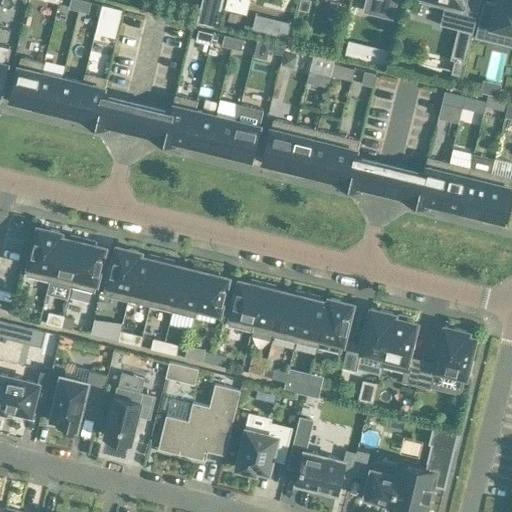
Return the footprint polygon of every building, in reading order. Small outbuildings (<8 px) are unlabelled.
[(81,0),(70,0),(69,8),(79,11),(81,0)] [(82,0),(81,0),(79,11),(88,13),(91,2),(82,0)] [(203,0),(198,21),(217,26),(222,0),(203,0)] [(226,0),(224,9),(247,15),(250,0),(226,0)] [(310,0),(300,0),(298,9),(308,12),(311,0),(310,0)] [(365,0),(364,5),(381,9),(379,15),(393,19),(398,0),(365,0)] [(419,0),(419,1),(445,7),(440,25),(473,32),(480,0),(419,0)] [(511,0),(498,0),(497,4),(484,1),(475,37),(511,45),(511,0)] [(112,22),(115,9),(102,6),(99,19),(112,22)] [(273,18),(269,34),(287,38),(290,23),(273,18)] [(211,44),(214,33),(199,29),(196,40),(211,44)] [(234,37),(225,35),(222,45),(232,48),(234,37)] [(234,37),(232,48),(242,50),(244,40),(234,37)] [(265,59),(269,43),(256,40),(252,56),(265,59)] [(0,92),(11,48),(0,45),(0,92)] [(377,50),(374,62),(385,65),(388,53),(377,50)] [(313,63),(327,66),(330,55),(315,52),(313,63)] [(285,54),(282,65),(293,67),(295,57),(285,54)] [(21,57),(11,99),(22,102),(21,106),(32,109),(41,72),(43,72),(45,63),(21,57)] [(352,80),(354,68),(334,63),(331,75),(352,80)] [(41,72),(32,109),(43,111),(44,108),(54,110),(63,77),(43,72),(41,72)] [(84,82),(76,115),(86,118),(85,121),(96,124),(101,105),(104,93),(108,78),(107,78),(85,72),(83,82),(84,82)] [(365,72),(362,84),(371,87),(374,74),(365,72)] [(63,77),(54,110),(76,115),(84,82),(63,77)] [(477,84),(475,90),(482,92),(484,85),(477,84)] [(496,96),(503,97),(505,91),(498,89),(496,96)] [(466,96),(445,91),(442,102),(463,107),(466,96)] [(101,105),(96,124),(107,127),(108,123),(131,129),(138,102),(125,99),(104,93),(101,105)] [(176,140),(186,143),(195,109),(197,100),(176,95),(175,94),(171,110),(168,121),(169,121),(164,141),(176,144),(176,140)] [(509,99),(503,97),(496,96),(489,94),(487,101),(486,105),(507,110),(509,99)] [(486,105),(487,101),(466,96),(463,107),(484,112),(486,105)] [(153,138),(164,141),(169,121),(168,121),(171,110),(169,109),(138,102),(131,129),(154,135),(153,138)] [(241,104),(237,120),(228,157),(239,159),(240,156),(251,158),(260,125),(263,109),(241,104)] [(195,109),(186,143),(208,148),(216,114),(195,109)] [(217,154),(228,157),(237,120),(216,114),(208,148),(218,150),(217,154)] [(273,167),(285,170),(296,124),(274,118),(263,161),(274,164),(273,167)] [(296,124),(285,170),(296,173),(297,170),(307,172),(317,129),(296,124)] [(339,135),(317,129),(307,172),(328,177),(339,135)] [(338,183),(349,186),(354,167),(357,155),(360,140),(339,135),(328,177),(338,180),(338,183)] [(450,162),(439,204),(460,209),(471,167),(474,153),(453,148),(450,162)] [(369,187),(384,191),(390,163),(378,160),(359,156),(357,155),(354,167),(349,186),(360,189),(361,185),(369,187)] [(422,183),(417,202),(428,205),(429,202),(439,204),(450,162),(429,156),(428,156),(424,172),(421,183),(422,183)] [(424,172),(421,171),(407,167),(405,167),(403,166),(390,163),(384,191),(398,194),(406,196),(405,200),(417,202),(422,183),(421,183),(424,172)] [(470,215),(481,218),(492,172),(471,167),(460,209),(470,212),(470,215)] [(511,176),(492,172),(481,218),(492,221),(493,217),(504,220),(511,188),(511,187),(511,176)] [(38,226),(38,227),(37,230),(26,275),(49,281),(61,231),(48,228),(41,227),(38,226)] [(49,281),(71,286),(83,238),(71,234),(70,238),(61,236),(62,232),(61,231),(49,281)] [(96,241),(83,238),(71,286),(95,292),(106,246),(95,244),(96,241)] [(140,251),(127,247),(120,246),(117,245),(117,246),(116,249),(105,294),(128,300),(140,251)] [(128,300),(150,306),(162,257),(150,254),(149,257),(140,255),(141,251),(140,251),(128,300)] [(175,260),(162,257),(150,306),(173,311),(184,265),(174,263),(175,260)] [(193,268),(184,265),(173,311),(195,316),(207,268),(194,265),(193,268)] [(219,271),(207,268),(195,316),(196,317),(198,307),(220,313),(229,276),(218,274),(219,271)] [(229,325),(252,330),(254,321),(264,282),(251,279),(250,282),(240,279),(229,325)] [(264,282),(254,321),(275,326),(276,326),(285,290),(275,288),(276,285),(264,282)] [(273,336),(296,341),(308,292),(295,289),(295,292),(285,290),(276,326),(275,326),(273,336)] [(320,296),(308,292),(296,341),(317,346),(328,301),(320,299),(320,296)] [(352,307),(353,304),(353,303),(350,302),(344,300),(329,297),(328,301),(317,346),(341,352),(352,307)] [(12,314),(23,316),(25,307),(14,304),(12,314)] [(362,351),(383,357),(394,313),(371,307),(362,344),(349,341),(343,367),(357,370),(362,351)] [(48,323),(62,326),(64,316),(50,313),(48,323)] [(394,313),(383,357),(381,366),(404,371),(402,381),(416,385),(423,359),(409,356),(417,322),(413,321),(414,317),(399,314),(398,317),(395,317),(396,313),(394,313)] [(64,316),(62,326),(73,329),(75,319),(64,316)] [(0,339),(6,341),(11,322),(0,319),(0,339)] [(436,362),(423,359),(416,385),(430,388),(431,387),(435,369),(466,377),(467,372),(470,373),(473,360),(470,359),(476,337),(468,335),(469,331),(445,325),(436,362)] [(121,330),(110,328),(108,338),(119,340),(121,330)] [(121,330),(119,340),(129,343),(132,333),(121,330)] [(152,339),(150,348),(163,351),(165,342),(152,339)] [(175,354),(177,345),(165,342),(163,351),(175,354)] [(216,353),(205,351),(203,361),(213,363),(216,353)] [(216,353),(213,363),(224,366),(227,356),(216,353)] [(170,361),(166,377),(195,384),(199,368),(170,361)] [(255,362),(253,372),(264,375),(266,365),(255,362)] [(275,368),(273,378),(286,381),(289,372),(275,368)] [(0,408),(6,410),(7,407),(32,413),(34,402),(44,404),(52,373),(42,370),(39,382),(0,372),(0,408)] [(86,410),(99,413),(108,375),(90,370),(88,381),(61,375),(51,419),(60,421),(59,423),(77,428),(81,414),(86,410)] [(290,390),(304,394),(307,384),(292,380),(290,390)] [(208,450),(225,455),(241,389),(215,383),(210,406),(193,402),(189,420),(167,415),(158,448),(206,459),(208,450)] [(321,387),(307,384),(304,394),(305,394),(319,397),(321,387)] [(105,435),(131,441),(138,415),(150,418),(156,395),(117,386),(105,435)] [(302,406),(301,413),(308,415),(309,408),(302,406)] [(287,467),(300,470),(297,482),(315,486),(314,490),(333,494),(334,491),(337,491),(345,459),(306,450),(314,419),(300,415),(287,467)] [(248,424),(237,467),(256,472),(257,468),(269,471),(275,447),(287,450),(292,427),(270,421),(268,429),(248,424)] [(458,431),(433,425),(429,443),(431,444),(426,468),(419,466),(419,463),(404,459),(403,462),(401,462),(401,464),(376,458),(375,464),(371,463),(368,477),(371,477),(367,496),(391,502),(391,505),(406,508),(405,511),(408,511),(418,511),(419,511),(421,511),(424,511),(428,497),(429,497),(431,486),(436,466),(449,470),(458,431)]
